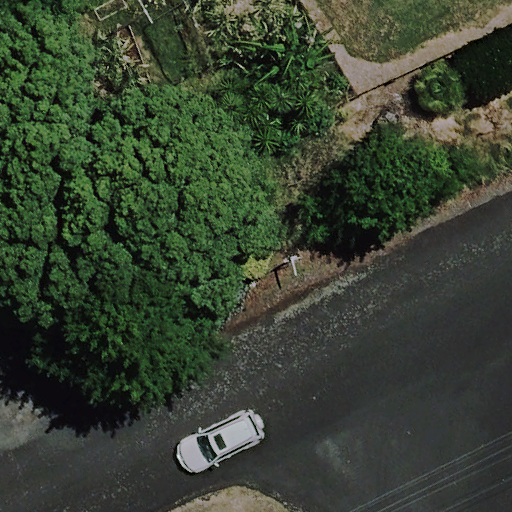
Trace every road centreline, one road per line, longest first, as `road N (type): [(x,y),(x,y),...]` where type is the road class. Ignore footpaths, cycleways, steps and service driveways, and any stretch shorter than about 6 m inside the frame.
road 1 (residential): [(332,347),(0,508)]
road 2 (residential): [(511,259),(332,347)]
road 3 (residential): [(332,347),(405,511)]
